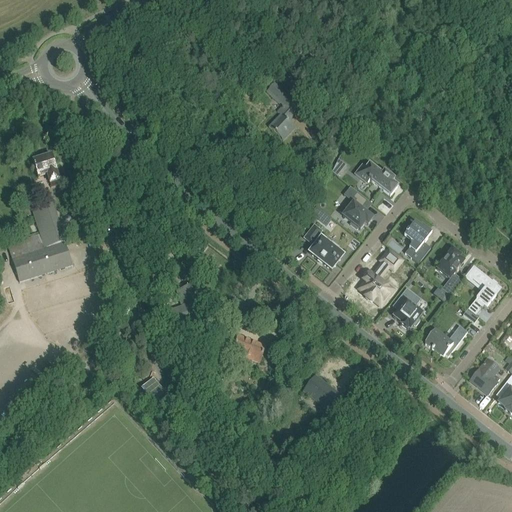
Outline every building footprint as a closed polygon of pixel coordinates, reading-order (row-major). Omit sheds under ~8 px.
[(292,113),(298,107),(274,85),(267,93),(282,108),(277,113),(281,116),(269,129),(279,138),(292,126),(288,122),(295,115),(292,113)] [(99,148),(95,150),(94,148),(94,149),(97,154),(99,155),(101,153),(102,151),(99,146),(99,148)] [(51,155),(33,161),(39,180),(48,177),(50,184),(59,181),(51,155)] [(394,181),(384,173),(382,176),(369,165),(366,170),(362,167),(355,176),(367,185),(369,182),(371,183),(371,182),(390,197),(398,188),(392,183),(394,181)] [(368,226),(373,219),(361,210),(368,202),(350,188),(349,190),(355,195),(352,199),(355,201),(343,217),(351,224),(350,226),(357,231),(358,229),(360,231),(365,224),(368,226)] [(72,267),(52,205),(32,211),(40,235),(7,246),(13,262),(19,283),(72,267)] [(317,221),(323,214),(318,210),(313,217),(317,221)] [(428,239),(431,236),(424,230),(425,229),(422,227),(421,228),(418,226),(415,223),(414,224),(408,232),(408,231),(406,233),(406,234),(404,237),(413,244),(409,249),(415,254),(411,260),(418,265),(431,250),(424,245),(424,244),(425,243),(428,239)] [(314,227),(304,240),(312,245),(315,247),(309,254),(332,272),(343,257),(321,239),(320,240),(317,238),(321,233),(314,227)] [(444,261),(437,270),(450,280),(451,282),(452,282),(449,286),(455,291),(462,282),(454,275),(455,274),(456,275),(459,270),(458,269),(464,263),(462,262),(459,259),(460,257),(452,251),(444,261)] [(389,252),(381,262),(392,271),(400,261),(389,252)] [(473,267),(468,275),(478,282),(475,286),(483,292),(472,305),(480,312),(484,307),(487,309),(488,307),(502,290),(497,286),(498,285),(493,281),(492,282),(473,267)] [(377,279),(382,272),(376,268),(371,274),(370,273),(363,282),(365,283),(359,290),(366,296),(365,298),(372,303),(373,302),(381,308),(393,291),(377,279)] [(201,294),(198,285),(177,292),(182,308),(167,313),(167,312),(164,313),(164,314),(159,316),(163,331),(177,326),(178,330),(192,325),(196,339),(211,335),(202,308),(212,304),(208,292),(201,294)] [(423,315),(415,309),(421,301),(407,290),(396,304),(401,308),(393,318),(401,325),(400,326),(408,331),(410,332),(414,326),(416,328),(420,322),(418,321),(423,315)] [(467,311),(463,317),(474,325),(478,320),(467,311)] [(434,332),(425,345),(432,351),(431,351),(433,352),(440,357),(443,359),(445,357),(448,359),(464,339),(456,333),(448,343),(434,332)] [(266,348),(238,337),(232,354),(259,365),(266,348)] [(234,344),(228,340),(213,365),(221,369),(234,344)] [(511,372),(511,362),(495,348),(486,357),(509,376),(511,372)] [(478,369),(468,381),(474,386),(473,387),(480,393),(481,392),(487,397),(489,395),(493,399),(509,379),(492,365),(485,375),(478,369)] [(330,413),(341,398),(314,377),(303,392),(330,413)] [(155,403),(165,394),(153,380),(143,389),(155,403)] [(511,414),(511,391),(510,390),(509,391),(504,387),(496,397),(501,401),(498,404),(506,410),(505,411),(511,416),(511,415),(511,414)]
